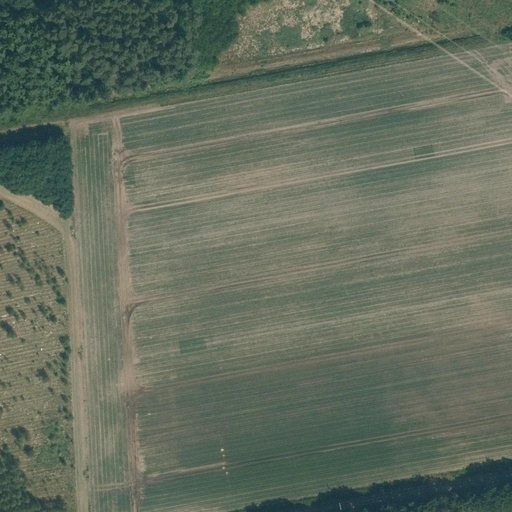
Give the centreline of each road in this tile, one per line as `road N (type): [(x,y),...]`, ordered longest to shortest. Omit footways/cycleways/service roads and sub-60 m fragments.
road 1 (track): [(84,511),(69,244),(56,220),(0,185)]
road 2 (unclassified): [(511,478),(329,511)]
